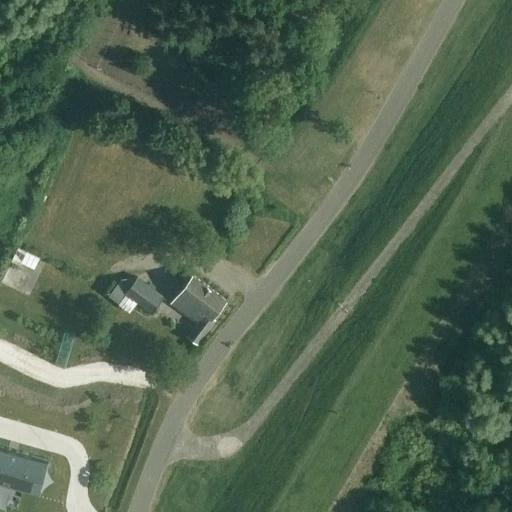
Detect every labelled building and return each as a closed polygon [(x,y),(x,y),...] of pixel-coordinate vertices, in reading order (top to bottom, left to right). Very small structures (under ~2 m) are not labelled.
[(39,247),(35,256),(50,263),(54,254),(39,247)] [(32,273),(29,286),(42,289),(45,277),(32,273)] [(186,335),(198,344),(216,321),(212,318),(226,300),(192,275),(171,303),(181,311),(182,311),(196,322),(186,335)] [(163,296),(137,277),(125,293),(151,313),(163,296)] [(0,450),(0,486),(38,500),(49,467),(0,450)]
